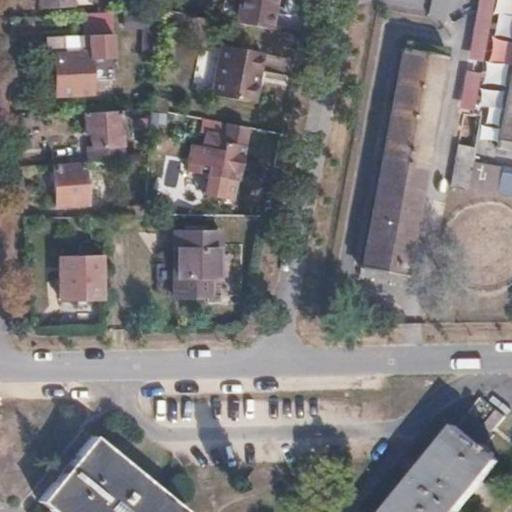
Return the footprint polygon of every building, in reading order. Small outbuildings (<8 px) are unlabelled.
[(236,0),(233,20),(266,27),(271,0),(236,0)] [(495,0),(479,0),(468,58),(484,61),(495,0)] [(130,7),(126,7),(127,23),(142,22),(141,49),(152,49),(154,5),(130,7)] [(54,90),(85,89),(82,54),(106,52),(105,28),(43,32),(44,50),(51,50),(54,90)] [(221,44),(211,93),(252,101),(262,51),(221,44)] [(400,46),(359,265),(403,273),(443,54),(400,46)] [(511,54),(497,139),(511,141),(511,54)] [(481,74),(467,71),(460,107),(474,110),(481,74)] [(77,160),(86,159),(124,157),(121,108),(82,111),(85,144),(76,145),(77,160)] [(187,142),(184,161),(214,166),(213,174),(235,178),(244,126),(224,123),(221,136),(202,133),(200,144),(187,142)] [(456,144),(449,185),(493,194),(498,167),(471,162),(473,147),(456,144)] [(83,163),(52,166),(55,203),(86,201),(83,163)] [(511,168),(502,167),(497,194),(511,196),(511,168)] [(100,214),(74,214),(75,233),(100,233),(100,214)] [(219,229),(172,229),(171,294),(207,294),(208,276),(219,275),(219,229)] [(101,254),(57,255),(58,297),(102,296),(101,254)] [(495,412),(481,429),(489,436),(503,420),(495,412)] [(456,511),(499,460),(484,448),(492,439),(489,436),(481,429),(465,416),(386,511),(456,511)] [(188,511),(92,434),(38,499),(53,511),(188,511)]
